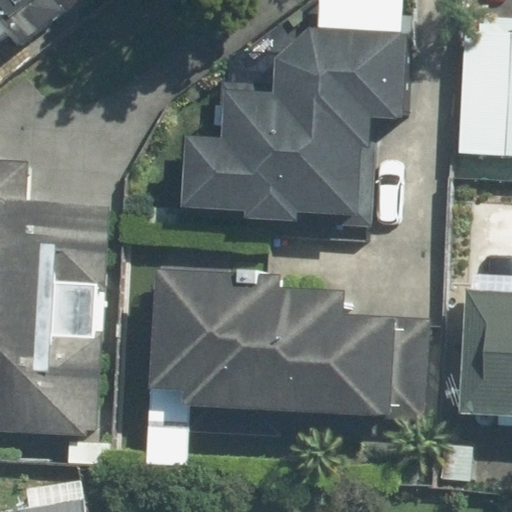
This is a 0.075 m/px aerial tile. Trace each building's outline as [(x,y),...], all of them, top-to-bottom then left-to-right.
[(0,0),(0,31),(11,23),(30,46),(82,5),(77,0),(0,0)] [(242,126),(241,136),(202,134),(199,203),(266,206),(265,217),(318,220),(318,209),(375,212),(380,112),(422,114),(426,32),(414,31),(415,0),(330,0),(329,26),(293,58),(291,85),(244,83),(243,104),(228,103),(227,125),(242,126)] [(511,60),(484,60),(480,154),(511,155),(511,60)] [(38,198),(40,159),(0,156),(0,436),(108,443),(121,203),(38,198)] [(252,274),(171,268),(173,388),(161,387),(156,460),(202,463),(207,401),(431,416),(438,320),(361,315),(363,293),(295,289),(295,279),(278,278),(279,266),(253,264),(252,274)] [(511,275),(486,274),(477,408),(511,410),(511,275)] [(100,511),(96,479),(29,488),(31,505),(15,508),(16,511),(100,511)]
